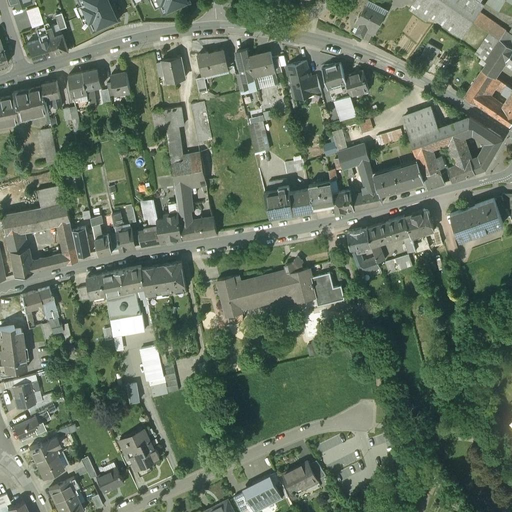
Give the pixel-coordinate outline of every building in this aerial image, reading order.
[(80,0),(82,3),(77,5),(85,24),(90,21),(93,29),(120,17),(115,6),(116,6),(113,0),(80,0)] [(158,0),(163,12),(190,0),(189,0),(158,0)] [(380,5),(370,0),(366,0),(355,23),(373,32),(385,10),(379,7),(380,5)] [(479,0),(414,0),(412,3),(462,36),(473,20),(478,12),(484,3),(480,0),(479,0)] [(488,0),(487,3),(499,10),(504,0),(488,0)] [(43,23),(37,6),(26,10),(31,27),(43,23)] [(62,12),(56,14),(60,29),(67,27),(62,12)] [(511,34),(478,12),(473,20),(490,32),(511,46),(511,34)] [(52,35),(47,22),(43,23),(45,29),(47,36),(52,35)] [(45,29),(36,31),(39,39),(26,42),(32,59),(36,58),(37,59),(53,54),(47,36),(45,29)] [(52,35),(47,36),(53,54),(69,49),(63,31),(52,35)] [(511,46),(490,32),(476,53),(487,60),(482,67),(494,75),(504,60),(511,65),(511,46)] [(439,53),(425,46),(418,59),(424,62),(425,60),(433,64),(439,53)] [(247,48),(237,50),(242,71),(244,80),(247,79),(255,78),(254,74),(249,55),(247,48)] [(208,52),(208,51),(198,53),(203,73),(219,69),(218,66),(226,64),(227,67),(228,67),(224,49),(208,52)] [(271,50),(249,55),(254,74),(255,78),(255,81),(276,76),(276,72),(275,69),(272,56),(271,50)] [(177,57),(172,58),(172,56),(162,58),(163,60),(166,74),(166,77),(174,76),(175,78),(185,76),(180,54),(177,55),(177,57)] [(282,71),(278,55),(272,56),(275,69),(276,72),(282,71)] [(306,58),(285,64),(287,70),(288,70),(295,95),(321,89),(316,72),(310,73),(306,58)] [(163,60),(156,61),(158,75),(166,74),(163,60)] [(336,63),(326,66),(322,67),(327,87),(347,82),(345,75),(341,62),(336,63)] [(98,67),(83,70),(87,88),(94,86),(102,84),(98,67)] [(480,70),(464,95),(476,103),(483,93),(494,75),(482,67),(481,69),(480,68),(479,69),(480,70)] [(126,69),(112,72),(113,80),(116,92),(130,89),(126,69)] [(83,70),(69,74),(73,95),(79,94),(80,98),(89,96),(87,88),(83,70)] [(363,70),(345,75),(347,82),(350,95),(351,95),(350,91),(359,89),(360,93),(369,90),(363,70)] [(244,80),(242,71),(236,72),(240,90),(249,88),(247,79),(244,80)] [(205,76),(197,78),(200,91),(208,89),(205,76)] [(57,78),(42,81),(43,84),(45,97),(52,95),(60,94),(57,78)] [(113,80),(107,81),(108,87),(110,94),(116,92),(113,80)] [(43,84),(11,91),(12,95),(16,115),(48,109),(45,97),(43,84)] [(94,86),(87,88),(89,96),(90,103),(97,102),(94,86)] [(108,87),(102,88),(105,100),(111,99),(110,94),(108,87)] [(511,110),(507,107),(483,93),(476,103),(510,125),(511,120),(511,110)] [(60,94),(52,95),(54,105),(62,103),(60,94)] [(12,95),(0,97),(0,123),(17,120),(16,115),(12,95)] [(350,95),(335,100),(341,119),(356,114),(350,95)] [(211,138),(203,100),(191,103),(198,140),(211,138)] [(77,105),(70,106),(72,117),(79,115),(77,105)] [(432,105),(404,116),(415,152),(416,152),(418,159),(425,178),(428,188),(445,182),(432,146),(448,140),(462,135),(475,130),(476,133),(479,131),(480,134),(489,139),(479,158),(472,161),(475,170),(485,166),(503,137),(469,115),(440,127),(432,105)] [(369,118),(359,121),(364,136),(374,133),(369,118)] [(261,120),(248,123),(255,152),(268,149),(261,120)] [(51,126),(41,128),(47,160),(58,157),(51,126)] [(405,126),(376,134),(379,144),(408,135),(405,126)] [(462,135),(448,140),(456,162),(447,166),(452,179),(475,170),(472,161),(462,135)] [(369,157),(364,142),(338,151),(339,156),(343,166),(360,160),(366,184),(368,190),(377,188),(372,172),(368,157),(369,157)] [(202,156),(172,161),(175,177),(177,193),(184,191),(188,219),(190,219),(190,209),(192,209),(188,178),(197,176),(203,186),(208,185),(202,156)] [(303,156),(285,160),(287,170),(305,167),(303,156)] [(343,166),(339,156),(335,157),(337,166),(343,166)] [(410,162),(402,165),(401,164),(392,166),(393,167),(382,171),(381,169),(372,172),(377,188),(378,187),(379,192),(425,178),(418,159),(410,161),(410,162)] [(310,187),(290,190),(288,179),(279,181),(278,178),(269,180),(271,188),(264,189),(271,215),(315,207),(310,187)] [(331,180),(318,182),(318,181),(309,183),(310,187),(315,207),(335,203),(333,190),(331,180)] [(71,218),(67,200),(63,183),(37,190),(40,205),(1,214),(4,231),(5,231),(8,248),(14,274),(32,270),(54,264),(79,257),(70,218),(71,218)] [(377,188),(368,190),(366,184),(362,185),(363,191),(350,193),(353,207),(382,201),(379,192),(378,187),(377,188)] [(349,188),(333,190),(335,203),(337,210),(353,207),(350,193),(349,188)] [(184,191),(177,193),(178,201),(178,202),(181,220),(188,219),(184,191)] [(511,193),(502,192),(507,207),(511,206),(511,193)] [(494,197),(450,212),(458,235),(479,228),(480,230),(503,223),(494,197)] [(178,202),(169,203),(170,210),(164,211),(165,215),(158,217),(162,239),(168,238),(170,239),(176,238),(177,237),(183,236),(181,220),(178,202)] [(427,207),(405,214),(412,234),(417,233),(423,231),(423,233),(426,232),(425,230),(434,227),(427,207)] [(109,210),(92,214),(95,229),(101,228),(100,221),(103,220),(102,216),(110,214),(109,210)] [(132,226),(121,228),(123,225),(122,222),(124,221),(121,210),(113,211),(116,223),(121,247),(136,244),(132,226)] [(151,227),(139,230),(142,243),(162,239),(158,217),(157,213),(152,214),(149,215),(151,227)] [(405,214),(386,220),(391,237),(403,234),(408,249),(415,247),(412,234),(405,214)] [(188,219),(181,220),(183,236),(217,231),(214,216),(190,219),(188,219)] [(386,220),(367,226),(371,243),(357,246),(360,254),(361,254),(363,259),(375,255),(377,260),(384,257),(379,241),(391,237),(386,220)] [(91,251),(85,225),(74,227),(80,253),(91,251)] [(367,226),(347,229),(351,247),(357,246),(371,243),(367,226)] [(110,232),(96,235),(100,252),(113,249),(110,232)] [(419,235),(417,233),(412,234),(415,247),(416,249),(423,247),(419,235)] [(363,259),(361,254),(360,254),(357,246),(351,247),(361,273),(379,265),(377,260),(375,255),(363,259)] [(408,252),(396,255),(399,267),(412,263),(408,252)] [(287,268),(242,280),(242,281),(236,282),(242,305),(248,303),(248,304),(293,293),(293,292),(299,290),(301,298),(316,294),(314,285),(315,285),(314,280),(313,281),(312,275),(309,266),(300,268),(299,263),(303,259),(298,254),(294,259),(296,260),(285,263),(287,268)] [(396,255),(385,259),(389,270),(399,267),(396,255)] [(181,259),(142,266),(147,290),(159,288),(160,294),(169,293),(168,287),(177,285),(178,291),(187,290),(181,259)] [(141,264),(103,271),(103,272),(107,291),(107,292),(121,289),(140,285),(142,296),(148,295),(147,290),(142,266),(141,264)] [(314,285),(316,294),(319,303),(344,297),(341,284),(333,286),(329,271),(312,275),(313,281),(314,280),(315,285),(314,285)] [(103,272),(88,275),(89,283),(92,294),(107,291),(103,272)] [(234,274),(219,277),(228,313),(243,309),(242,305),(236,282),(234,274)] [(89,283),(79,285),(81,297),(92,294),(89,283)] [(51,285),(38,289),(42,301),(48,299),(54,297),(51,285)] [(38,289),(23,294),(24,306),(42,301),(38,289)] [(121,289),(107,292),(114,333),(146,328),(143,312),(141,312),(137,290),(122,293),(121,289)] [(54,297),(48,299),(49,303),(46,304),(50,321),(51,325),(62,323),(61,318),(58,318),(54,297)] [(50,321),(41,323),(46,339),(64,335),(62,323),(51,325),(50,321)] [(14,325),(0,326),(0,336),(1,346),(0,346),(0,355),(2,373),(14,372),(14,369),(27,367),(25,350),(27,350),(26,343),(24,344),(22,327),(14,328),(14,325)] [(158,344),(142,348),(148,379),(149,379),(153,396),(168,392),(158,344)] [(179,389),(173,360),(162,363),(168,392),(179,389)] [(208,362),(198,364),(201,381),(212,379),(208,362)] [(28,382),(16,385),(19,396),(15,397),(18,406),(34,401),(31,390),(30,390),(28,382)] [(137,383),(122,385),(125,403),(139,399),(137,383)] [(40,406),(29,411),(32,416),(30,417),(35,429),(40,427),(37,421),(44,418),(40,406)] [(30,417),(14,425),(20,437),(35,429),(30,417)] [(146,433),(140,436),(139,433),(129,438),(128,437),(127,438),(129,441),(124,444),(127,450),(128,451),(130,450),(136,462),(141,473),(151,468),(146,457),(156,453),(146,433)] [(48,439),(29,448),(36,462),(54,454),(55,453),(53,448),(60,444),(56,436),(49,440),(48,439)] [(130,450),(128,451),(127,450),(121,453),(127,466),(136,462),(130,450)] [(54,454),(36,462),(43,476),(60,468),(54,454)] [(82,457),(65,465),(68,472),(74,469),(85,464),(82,457)] [(326,475),(316,460),(309,463),(317,479),(326,475)] [(307,461),(283,473),(293,492),(317,480),(317,479),(309,463),(307,461)] [(85,464),(74,469),(77,475),(88,470),(85,464)] [(118,468),(108,473),(107,471),(98,475),(105,490),(125,481),(118,468)] [(281,482),(276,471),(270,474),(276,485),(281,482)] [(270,474),(252,483),(253,486),(244,490),(249,501),(239,506),(242,511),(249,508),(250,511),(253,511),(282,498),(276,485),(270,474)] [(74,475),(48,487),(55,502),(72,494),(75,492),(73,487),(78,484),(74,475)] [(244,490),(234,496),(239,506),(249,501),(244,490)] [(6,493),(0,495),(0,506),(10,502),(6,493)] [(98,493),(92,496),(97,507),(103,504),(98,493)] [(72,494),(55,502),(60,511),(77,511),(83,510),(79,502),(77,503),(72,494)] [(233,511),(226,498),(204,510),(204,511),(233,511)] [(28,511),(23,500),(8,507),(9,511),(28,511)]
